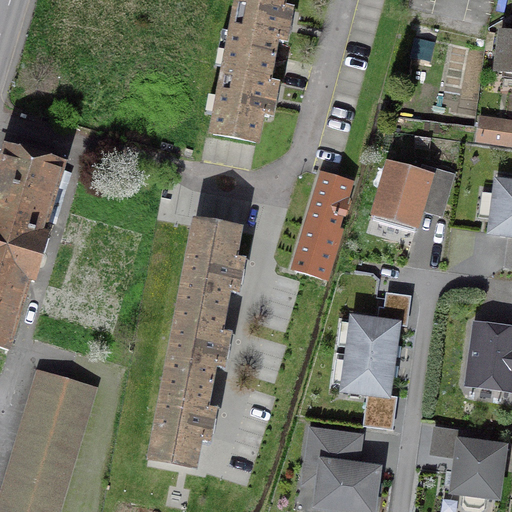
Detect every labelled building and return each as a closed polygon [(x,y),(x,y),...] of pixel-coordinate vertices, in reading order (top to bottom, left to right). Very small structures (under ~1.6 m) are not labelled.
[(274,87),(265,85),(273,43),(282,45),(284,35),(285,35),(287,29),(288,22),(286,22),(288,12),(279,10),(281,0),(237,0),(212,136),(254,144),(259,117),(268,119),(269,109),(271,109),(272,103),(274,97),(272,97),(274,87)] [(501,36),(496,73),(511,75),(511,9),(511,17),(504,23),(501,36)] [(511,124),(480,120),(477,142),(511,146),(511,124)] [(0,349),(7,352),(28,282),(33,283),(40,260),(46,239),(41,238),(61,172),(64,173),(65,171),(61,170),(62,168),(5,151),(4,154),(2,153),(0,158),(0,349)] [(430,170),(386,158),(371,213),(415,224),(430,170)] [(323,179),(313,210),(294,272),(324,282),(339,233),(333,231),(347,187),(323,179)] [(511,187),(496,185),(489,235),(511,237),(511,187)] [(203,410),(207,391),(211,368),(220,369),(222,359),(223,360),(225,353),(226,347),(224,347),(226,337),(217,335),(222,312),(225,293),(234,295),(236,285),(238,285),(239,278),(240,273),(238,273),(240,262),(232,261),(237,234),(195,226),(180,305),(165,383),(150,461),(192,469),(197,442),(206,444),(207,434),(209,434),(210,429),(212,422),(210,422),(212,412),(203,410)] [(504,387),(511,329),(470,323),(462,381),(504,387)] [(352,324),(347,361),(343,397),(391,403),(394,375),(395,366),(396,356),(399,330),(352,324)] [(37,374),(0,498),(0,511),(57,511),(93,391),(37,374)] [(321,466),(315,508),(347,511),(370,511),(373,494),(376,472),(354,470),(358,440),(310,433),(306,464),(321,466)] [(452,500),(502,507),(510,450),(460,443),(452,500)]
